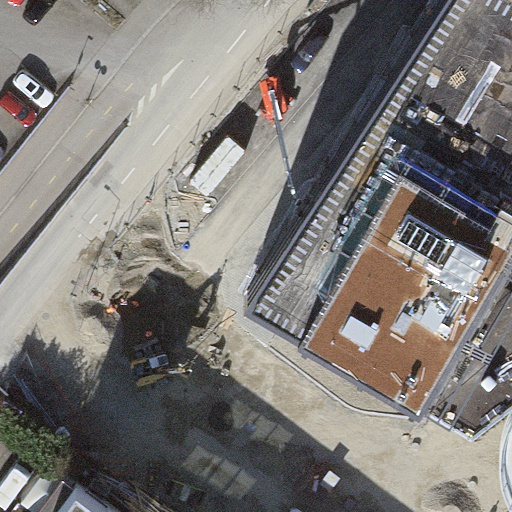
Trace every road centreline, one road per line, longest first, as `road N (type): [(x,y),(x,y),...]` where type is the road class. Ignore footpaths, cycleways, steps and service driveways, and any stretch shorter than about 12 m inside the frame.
road 1 (unknown): [(126,181),(327,283),(419,353),(448,427),(450,472),(441,494),(413,511)]
road 2 (unknown): [(376,511),(255,439),(15,317)]
road 3 (unknown): [(511,214),(217,66)]
road 4 (residential): [(181,112),(274,0)]
